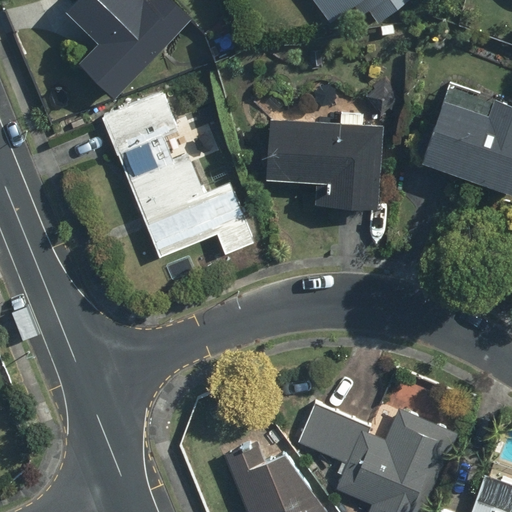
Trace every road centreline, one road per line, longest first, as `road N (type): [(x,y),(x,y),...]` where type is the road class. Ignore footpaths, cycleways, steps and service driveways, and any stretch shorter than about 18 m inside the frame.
road 1 (residential): [(85,379),(289,305),(367,307),(432,321),(511,353)]
road 2 (tertiary): [(0,169),(85,379)]
